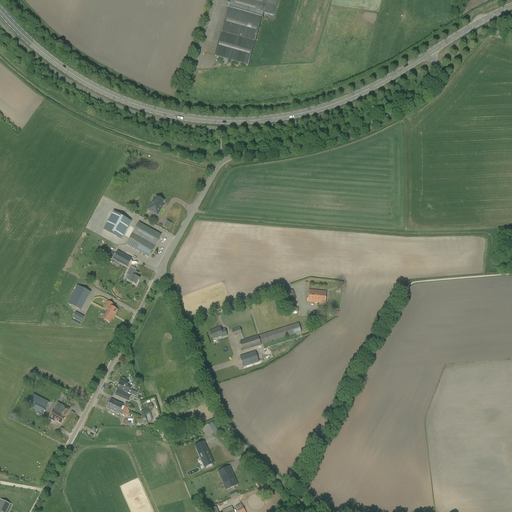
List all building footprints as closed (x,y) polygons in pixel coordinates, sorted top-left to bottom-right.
[(226,6),(229,7),(229,8),(215,56),(216,57),(215,60),(227,63),(228,60),(248,66),(264,13),(274,16),(278,0),(231,0),(231,3),(228,2),(226,6)] [(161,206),(164,201),(157,197),(154,202),(152,202),(148,210),(157,215),(162,207),(161,206)] [(112,213),(103,230),(121,239),(131,222),(112,213)] [(149,257),(161,235),(139,223),(135,229),(127,245),(149,257)] [(117,251),(113,259),(123,265),(128,257),(117,251)] [(130,267),(126,274),(132,278),(130,282),(136,285),(139,279),(137,277),(139,272),(136,271),(137,270),(130,267)] [(67,303),(81,311),(91,292),(77,285),(67,303)] [(294,299),(295,299),(293,290),(286,292),(290,311),(298,309),(298,308),(296,308),(294,299)] [(307,302),(325,304),(326,292),(309,290),(307,302)] [(117,310),(112,307),(114,304),(108,301),(104,308),(107,310),(112,312),(111,314),(114,315),(114,314),(115,315),(117,310)] [(112,312),(107,310),(104,315),(103,314),(102,318),(110,322),(114,315),(111,314),(112,312)] [(84,317),(75,312),(72,318),(81,323),(84,317)] [(259,336),(262,345),(301,332),(299,323),(259,336)] [(232,330),(234,337),(242,334),(239,327),(232,330)] [(210,332),(212,339),(223,336),(223,337),(227,336),(225,329),(221,330),(220,328),(215,329),(216,330),(210,332)] [(258,336),(240,342),(243,350),(261,345),(258,336)] [(258,362),(255,352),(240,357),(243,367),(258,362)] [(121,379),(118,385),(125,388),(124,392),(128,393),(135,396),(137,393),(130,390),(131,387),(127,385),(128,383),(125,381),(125,380),(125,379),(123,378),(122,378),(121,379)] [(131,396),(124,393),(122,398),(128,401),(131,396)] [(47,406),(41,403),(43,400),(38,397),(32,408),(42,414),(47,406)] [(111,400),(109,404),(121,410),(123,405),(111,400)] [(109,404),(107,408),(119,414),(119,413),(121,414),(122,410),(121,410),(109,404)] [(66,409),(64,408),(61,414),(66,416),(69,411),(70,409),(67,408),(66,409)] [(54,410),(51,414),(49,418),(56,422),(62,424),(66,416),(61,414),(54,410)] [(214,434),(221,431),(217,421),(210,424),(214,434)] [(205,464),(212,461),(204,444),(197,447),(205,464)] [(221,481),(227,478),(224,473),(218,475),(221,481)] [(222,483),(226,491),(235,487),(231,478),(227,480),(228,480),(222,483)] [(0,511),(6,511),(8,509),(9,506),(0,501),(0,511)] [(236,506),(239,511),(245,508),(242,503),(236,506)]
